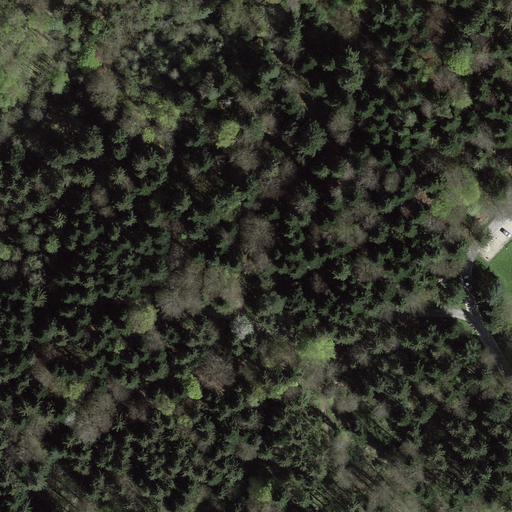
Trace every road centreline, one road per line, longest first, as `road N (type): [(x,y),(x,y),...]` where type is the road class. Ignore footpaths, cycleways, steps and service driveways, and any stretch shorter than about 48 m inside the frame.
road 1 (track): [(323,0),(336,52),(316,148),(249,257),(225,314),(399,191),(425,142),(442,59),(432,0)]
road 2 (track): [(347,331),(272,329),(0,269)]
road 3 (track): [(66,511),(123,346),(175,307)]
road 4 (unclassified): [(511,209),(467,256),(465,285),(511,389)]
road 5 (track): [(0,137),(23,107),(54,0)]
road 6 (track): [(472,312),(408,310),(347,331)]
